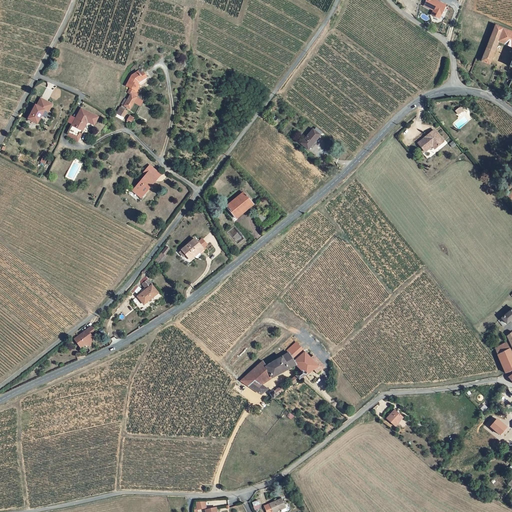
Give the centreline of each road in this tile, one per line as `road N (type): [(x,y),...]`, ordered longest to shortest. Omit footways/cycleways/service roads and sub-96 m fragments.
road 1 (tertiary): [(453,90),(410,106),(335,182),(168,315),(0,401)]
road 2 (unclassified): [(29,511),(123,492),(244,492),(288,470),(385,393),(493,379),(511,385)]
road 3 (unclassified): [(0,387),(124,289),(199,191)]
road 4 (unclassified): [(199,191),(336,0)]
road 5 (unclassified): [(73,0),(0,139)]
road 6 (track): [(256,400),(168,315)]
road 7 (residential): [(453,90),(444,42),(387,0)]
